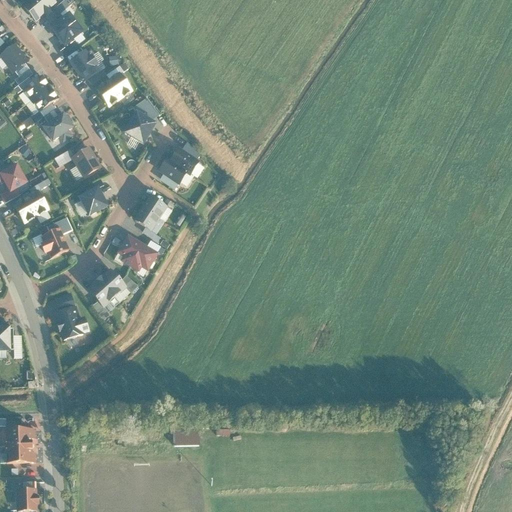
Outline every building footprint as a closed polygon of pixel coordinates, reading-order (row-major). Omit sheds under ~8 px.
[(50,0),(32,0),(23,8),(35,22),(43,16),(45,18),(51,13),(51,12),(54,9),(57,7),(53,2),(50,0)] [(64,21),(52,30),(64,45),(65,46),(72,40),(81,34),(68,18),(64,21)] [(15,47),(1,58),(13,74),(14,73),(24,65),(27,63),(15,47)] [(85,54),(70,64),(84,84),(87,81),(98,74),(94,68),(96,66),(91,58),(89,60),(85,54)] [(119,75),(108,83),(120,101),(132,93),(119,75)] [(33,84),(23,91),(32,102),(49,89),(41,78),(33,84)] [(108,83),(96,91),(108,109),(110,108),(120,101),(108,83)] [(57,101),(49,89),(32,102),(39,112),(40,113),(48,108),(57,101)] [(146,99),(136,107),(143,117),(145,116),(150,122),(158,116),(146,99)] [(49,126),(43,130),(52,143),(59,138),(63,143),(71,138),(68,133),(72,130),(63,117),(61,115),(53,121),(48,124),(49,126)] [(136,115),(124,135),(131,139),(139,144),(143,146),(155,126),(140,117),(136,115)] [(75,160),(73,160),(84,178),(99,169),(89,151),(75,160)] [(171,162),(171,163),(186,173),(186,174),(190,176),(198,164),(195,162),(189,158),(181,153),(179,151),(171,162)] [(168,160),(160,172),(164,175),(167,177),(173,181),(179,185),(186,174),(186,173),(171,163),(171,162),(168,160)] [(26,183),(15,164),(0,172),(0,178),(6,189),(8,193),(17,188),(26,183)] [(20,195),(17,188),(8,193),(6,189),(0,192),(0,195),(4,204),(20,195)] [(89,195),(80,200),(81,202),(87,215),(89,217),(107,208),(97,191),(93,193),(89,195)] [(31,196),(26,200),(36,219),(48,212),(38,193),(31,196)] [(144,206),(142,209),(158,220),(166,209),(151,198),(145,207),(144,206)] [(26,200),(13,207),(24,226),(36,219),(26,200)] [(141,213),(134,222),(145,229),(150,233),(158,220),(142,209),(140,212),(141,213)] [(45,245),(42,247),(45,255),(49,253),(52,260),(68,252),(61,237),(59,232),(53,234),(50,236),(42,239),(45,245)] [(128,238),(118,254),(124,258),(122,263),(130,267),(142,247),(128,238)] [(142,247),(130,267),(138,272),(141,268),(147,272),(157,255),(146,249),(142,247)] [(103,278),(99,281),(114,299),(124,289),(125,288),(120,283),(110,272),(103,279),(103,278)] [(95,286),(88,292),(98,303),(103,309),(103,308),(114,299),(99,281),(95,285),(95,286)] [(59,314),(55,315),(58,324),(57,325),(59,333),(61,332),(64,342),(83,336),(82,334),(88,332),(87,327),(85,322),(84,320),(82,321),(78,322),(74,309),(59,314)] [(0,330),(0,352),(13,352),(14,352),(13,338),(13,330),(0,330)] [(199,447),(199,431),(172,431),(172,447),(199,447)] [(33,455),(33,447),(32,440),(35,440),(35,432),(5,432),(5,448),(6,465),(36,463),(36,455),(33,455)] [(37,491),(17,492),(17,511),(35,511),(38,511),(37,491)]
